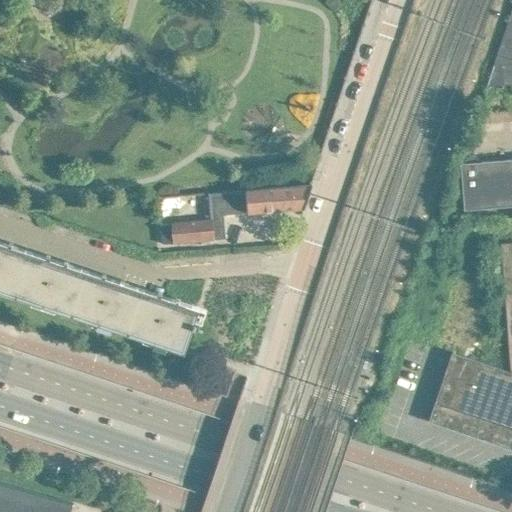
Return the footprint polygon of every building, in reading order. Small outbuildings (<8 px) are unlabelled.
[(511,47),(511,36),(504,34),(501,44),(511,47)] [(511,47),(501,44),(494,65),(511,63),(511,47)] [(511,84),(511,63),(494,65),(487,86),(511,84)] [(511,206),(511,159),(460,164),(464,210),(500,207),(511,206)] [(304,207),(312,184),(222,192),(223,204),(246,201),(247,212),(304,207)] [(214,223),(173,226),(175,245),(216,241),(214,223)] [(511,254),(511,242),(500,243),(501,255),(511,254)] [(0,246),(0,289),(184,351),(193,326),(196,327),(201,314),(0,246)] [(511,266),(511,254),(501,255),(502,267),(511,266)] [(511,278),(511,266),(502,267),(503,279),(511,278)] [(511,290),(511,278),(503,279),(504,291),(511,290)] [(511,372),(510,372),(451,352),(435,402),(511,427),(511,372)] [(227,397),(236,373),(236,371),(215,363),(206,390),(227,397)] [(511,449),(511,427),(435,402),(428,421),(511,449)] [(70,511),(73,503),(0,482),(0,511),(70,511)]
